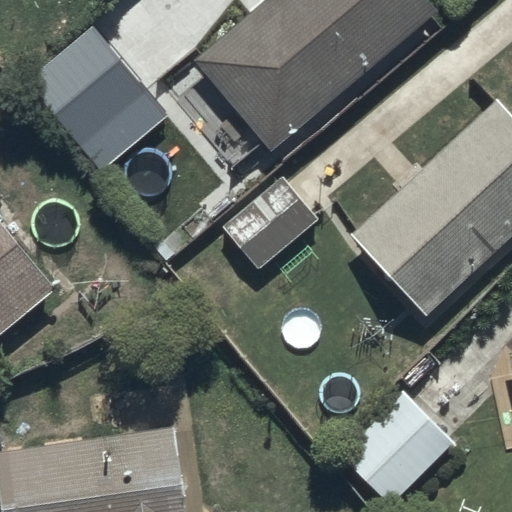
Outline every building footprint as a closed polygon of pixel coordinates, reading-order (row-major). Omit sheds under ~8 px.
[(266,150),(433,7),(427,0),(263,0),(194,59),(206,74),(177,100),(233,166),(260,142),(266,150)] [(96,169),(166,112),(93,25),(24,83),(96,169)] [(425,315),(511,232),(511,114),(494,95),(348,233),(425,315)] [(256,269),(316,216),(278,173),(218,226),(256,269)] [(0,331),(54,286),(0,220),(0,331)] [(390,504),(451,440),(399,390),(338,453),(390,504)] [(183,511),(172,425),(162,426),(161,415),(112,421),(113,428),(0,442),(0,511),(183,511)]
